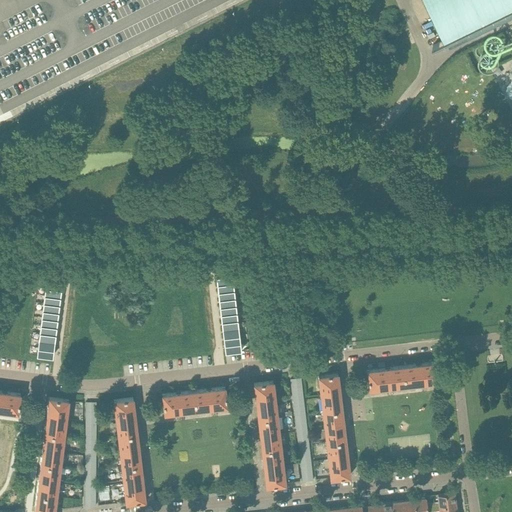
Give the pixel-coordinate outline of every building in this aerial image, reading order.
[(511,0),(432,0),(443,23),(435,27),(442,40),(439,42),(440,44),(443,42),(444,46),(511,13),(511,0)] [(232,283),(231,275),(216,277),(217,284),(232,283)] [(45,288),(60,290),(61,282),(46,280),(45,288)] [(232,283),(217,284),(218,290),(218,292),(233,290),(232,283)] [(44,295),(59,297),(60,290),(45,288),(44,295)] [(233,290),(218,292),(219,297),(219,299),(234,297),(233,290)] [(59,299),(59,297),(44,295),(43,303),(59,304),(59,299)] [(235,305),(234,297),(219,299),(220,305),(220,307),(235,305)] [(42,310),(58,312),(59,304),(43,303),(42,310)] [(221,314),(236,312),(235,305),(220,307),(220,312),(221,314)] [(41,317),(57,319),(57,314),(58,312),(42,310),(41,317)] [(236,312),(221,314),(222,322),(237,320),(236,312)] [(41,325),(56,327),(57,319),(41,317),(41,325)] [(237,320),(222,322),(222,327),(222,329),(238,327),(237,320)] [(40,332),(55,334),(56,327),(41,325),(40,332)] [(238,327),(222,329),(223,334),(223,337),(239,335),(238,327)] [(39,340),(54,342),(54,337),(55,334),(40,332),(39,340)] [(239,335),(223,337),(224,344),(239,342),(239,335)] [(38,347),(53,349),(54,344),(54,342),(39,340),(38,347)] [(239,342),(224,344),(225,352),(240,350),(239,342)] [(37,355),(52,357),(53,349),(38,347),(37,355)] [(117,363),(117,350),(92,351),(92,364),(117,363)] [(148,364),(147,351),(121,352),(122,365),(148,364)] [(438,361),(402,365),(404,384),(440,380),(438,361)] [(369,389),(404,384),(402,365),(366,370),(369,389)] [(318,375),(322,410),(341,407),(337,373),(318,375)] [(258,417),(277,415),(273,381),(254,383),(258,417)] [(224,387),(193,390),(195,409),(227,406),(224,387)] [(301,469),(306,469),(311,468),(302,389),(297,390),(291,391),(301,469)] [(20,393),(0,390),(0,410),(17,412),(20,393)] [(164,413),(195,409),(193,390),(162,394),(164,413)] [(68,399),(49,397),(45,430),(64,433),(68,399)] [(114,400),(118,434),(137,432),(133,397),(114,400)] [(322,410),(326,444),(345,441),(341,407),(322,410)] [(85,495),(90,494),(95,494),(96,414),(91,414),(85,414),(85,495)] [(281,449),(277,415),(258,417),(262,451),(281,449)] [(45,430),(41,464),(60,466),(64,433),(45,430)] [(118,434),(122,468),(141,466),(137,432),(118,434)] [(349,476),(345,441),(326,444),(330,478),(349,476)] [(266,486),(285,483),(281,449),(262,451),(266,486)] [(41,464),(37,497),(55,499),(60,466),(41,464)] [(124,484),(118,484),(119,490),(119,493),(125,492),(126,502),(145,500),(141,466),(122,468),(122,473),(123,479),(124,484)] [(108,486),(99,487),(100,497),(100,500),(109,499),(108,491),(109,491),(108,486)] [(438,501),(426,503),(427,507),(455,504),(454,492),(437,494),(438,501)] [(53,511),(55,499),(37,497),(34,511),(53,511)] [(427,507),(426,503),(425,497),(414,499),(415,511),(427,511),(427,507)] [(415,511),(414,499),(402,500),(403,511),(415,511)] [(403,511),(402,500),(390,502),(391,511),(403,511)] [(379,511),(379,503),(374,504),(374,502),(368,502),(368,504),(367,504),(367,511),(379,511)] [(379,511),(391,511),(390,502),(379,503),(379,511)]
